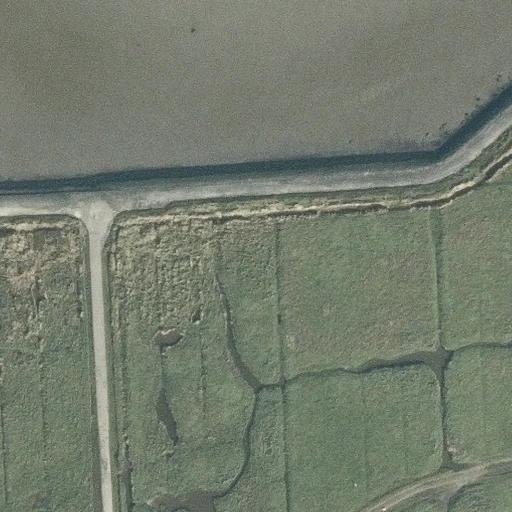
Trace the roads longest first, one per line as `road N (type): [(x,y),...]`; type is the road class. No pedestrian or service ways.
road 1 (track): [(110,511),(96,207)]
road 2 (track): [(377,511),(434,478),(511,461)]
